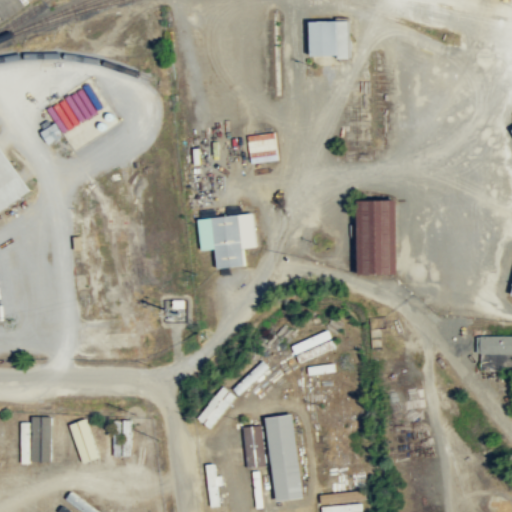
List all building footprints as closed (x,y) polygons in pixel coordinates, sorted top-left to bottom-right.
[(310,57),(348,57),(348,21),(310,21),(310,57)] [(65,133),(57,120),(41,130),(49,143),(65,133)] [(273,161),(273,133),(246,134),(247,162),(273,161)] [(0,212),(32,192),(0,141),(0,212)] [(398,199),(357,199),(357,273),(398,273),(398,199)] [(201,250),(215,249),(217,268),(245,266),(244,249),(256,247),(253,214),(198,218),(201,250)] [(0,316),(10,316),(0,225),(0,316)] [(511,336),(478,336),(478,370),(511,370),(511,336)] [(266,367),(260,359),(229,388),(236,395),(266,367)] [(208,429),(232,395),(218,385),(194,419),(208,429)] [(276,499),(303,496),(294,413),(267,416),(276,499)] [(33,460),(53,460),(53,415),(34,414),(33,460)] [(104,462),(112,462),(112,418),(104,418),(104,462)] [(87,422),(77,422),(77,461),(87,461),(87,422)] [(248,467),(266,465),(262,425),(244,427),(248,467)] [(232,437),(234,464),(243,463),(242,437),(232,437)] [(205,463),(211,506),(221,504),(219,484),(224,483),(222,473),(219,474),(217,462),(205,463)] [(368,487),(322,494),(323,503),(369,497),(368,487)] [(66,497),(85,511),(101,511),(72,490),(66,497)] [(49,496),(54,511),(64,511),(58,493),(49,496)] [(322,504),(322,511),(343,511),(363,511),(363,502),(322,504)]
